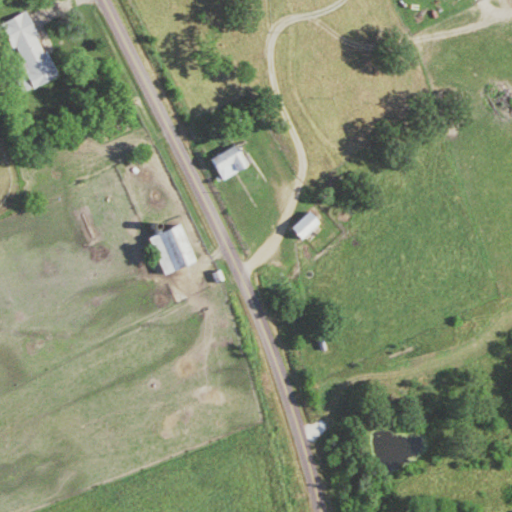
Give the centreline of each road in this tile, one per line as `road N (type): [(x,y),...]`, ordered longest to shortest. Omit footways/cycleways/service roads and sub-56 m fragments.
road 1 (tertiary): [(324,511),(289,389),(105,0)]
road 2 (residential): [(240,276),(266,255),(308,169),(274,77),(281,26),(304,19),(362,49),(486,30),(511,16)]
